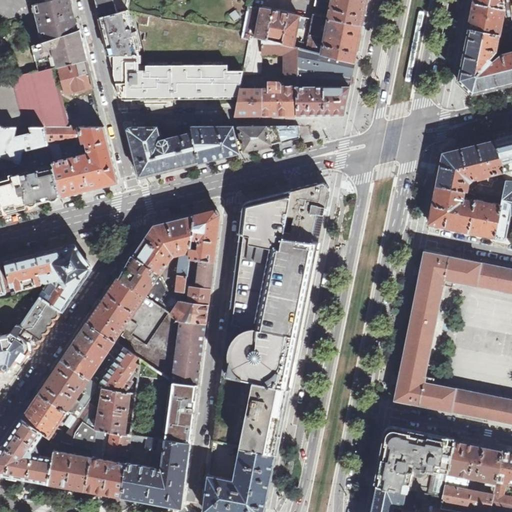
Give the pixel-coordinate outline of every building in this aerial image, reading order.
[(45,41),(79,30),(71,0),(40,0),(42,3),(36,5),(45,41)] [(96,0),(101,18),(128,10),(129,0),(96,0)] [(299,48),(306,50),(312,19),(249,6),(250,0),(316,0),(317,0),(316,0),(249,0),(243,32),(242,38),(249,40),(250,35),(269,40),(269,35),(283,38),(282,44),(299,48)] [(316,6),(331,9),(330,17),(329,18),(363,25),(363,23),(363,22),(364,20),(364,16),(365,16),(367,6),(368,0),(316,0),(317,0),(316,6)] [(473,0),(473,2),(505,9),(503,0),(473,0)] [(469,29),(499,35),(502,35),(511,37),(511,24),(511,25),(510,27),(502,25),(505,9),(473,2),(472,11),(471,11),(470,19),(468,28),(469,29)] [(110,55),(139,55),(134,36),(138,35),(137,31),(133,31),(128,10),(101,18),(103,27),(104,26),(105,32),(104,33),(104,34),(105,34),(110,55)] [(148,25),(150,15),(135,12),(136,18),(139,24),(148,25)] [(313,14),(312,19),(306,50),(322,54),(322,55),(355,63),(363,25),(329,18),(330,17),(313,14)] [(173,104),(238,103),(241,89),(243,76),(244,69),(249,40),(242,38),(243,32),(193,22),(162,19),(162,18),(150,15),(148,25),(139,24),(140,25),(139,28),(145,51),(147,55),(139,55),(110,55),(116,80),(120,97),(132,97),(132,94),(138,94),(138,97),(138,99),(141,101),(173,101),(173,104)] [(59,66),(88,59),(81,29),(79,30),(45,41),(33,45),(37,62),(46,59),(45,55),(50,53),(51,55),(56,53),(59,66)] [(511,50),(504,53),(497,61),(495,62),(492,61),(497,49),(499,35),(469,29),(468,29),(458,80),(473,94),(511,84),(511,50)] [(236,115),(298,115),(299,87),(299,48),(282,44),(269,40),(250,35),(249,40),(244,69),(243,76),(264,75),(263,54),(285,54),(285,79),(276,79),(276,81),(269,81),(269,89),(241,89),(238,103),(236,115)] [(299,87),(350,87),(355,63),(322,55),(322,54),(306,50),(299,48),(299,87)] [(66,93),(95,86),(88,59),(59,66),(66,93)] [(0,124),(7,126),(44,126),(68,126),(68,119),(56,67),(40,71),(39,71),(0,79),(0,124)] [(298,115),(345,114),(350,87),(299,87),(298,115)] [(0,184),(6,210),(62,196),(44,126),(7,126),(0,124),(0,184)] [(62,196),(119,182),(105,126),(68,126),(44,126),(62,196)] [(201,162),(194,132),(161,140),(158,126),(130,126),(128,129),(129,131),(130,133),(131,138),(131,140),(132,144),(133,144),(133,146),(133,148),(135,153),(134,154),(135,155),(136,160),(136,161),(137,164),(139,173),(140,176),(140,177),(141,177),(143,177),(155,173),(160,172),(166,170),(166,171),(169,170),(169,169),(172,168),(173,169),(175,168),(186,165),(186,166),(190,164),(195,162),(197,161),(197,163),(201,162)] [(237,153),(240,152),(234,126),(219,126),(220,130),(212,130),(211,126),(193,126),(194,132),(201,162),(203,162),(203,161),(207,160),(207,161),(209,160),(213,159),(214,159),(214,158),(226,155),(226,156),(229,155),(237,152),(237,153)] [(245,151),(272,144),(267,126),(239,126),(245,151)] [(279,142),(282,142),(277,126),(267,126),(272,144),(273,144),(273,143),(279,142)] [(282,142),(299,138),(299,126),(277,126),(282,142)] [(497,140),(507,180),(511,180),(511,135),(497,139),(497,140)] [(437,184),(466,189),(468,190),(470,181),(473,178),(479,177),(479,178),(486,176),(487,174),(493,173),(494,178),(493,183),(490,182),(489,185),(482,184),(482,181),(480,181),(478,192),(486,193),(503,197),(507,180),(497,140),(496,140),(496,139),(444,152),(443,153),(443,154),(437,184)] [(511,180),(507,180),(503,197),(502,205),(496,237),(511,240),(511,236),(511,180)] [(307,187),(292,190),(284,238),(311,241),(313,234),(320,236),(324,218),(325,212),(330,187),(324,182),(307,187)] [(430,223),(470,232),(476,202),(467,200),(465,201),(465,203),(461,202),(462,199),(464,197),(466,189),(437,184),(437,185),(429,223),(430,223)] [(284,238),(292,190),(251,200),(244,209),(243,209),(224,350),(222,374),(289,387),(298,341),(319,243),(311,241),(284,238)] [(476,202),(470,232),(496,237),(502,205),(485,202),(486,193),(478,192),(477,195),(476,202)] [(190,258),(215,261),(220,216),(221,214),(217,208),(213,210),(195,214),(193,247),(189,258),(190,258)] [(179,272),(179,275),(188,276),(190,258),(189,258),(193,247),(195,214),(154,225),(139,247),(166,265),(175,253),(185,250),(185,255),(182,258),(181,258),(180,265),(178,265),(177,272),(179,272)] [(76,244),(7,260),(15,290),(32,286),(44,283),(45,279),(49,281),(42,294),(63,309),(64,310),(92,268),(92,266),(77,244),(76,244)] [(166,265),(139,247),(134,255),(161,273),(166,265)] [(472,286),(477,262),(442,254),(442,253),(425,250),(421,269),(411,317),(408,333),(401,371),(400,370),(398,379),(396,390),(397,390),(395,400),(412,404),(412,403),(449,410),(454,386),(434,382),(435,378),(426,376),(444,284),(453,286),(454,282),(472,286)] [(161,273),(134,255),(119,277),(146,295),(162,307),(172,293),(161,273)] [(211,288),(215,261),(190,258),(188,276),(187,284),(211,288)] [(7,260),(0,262),(7,292),(15,290),(7,260)] [(511,268),(477,262),(472,286),(511,294),(511,268)] [(179,275),(178,290),(185,290),(184,293),(186,294),(187,284),(188,276),(179,275)] [(88,321),(119,342),(120,340),(117,338),(123,329),(130,318),(146,295),(119,277),(119,278),(118,278),(111,288),(88,321)] [(209,304),(211,288),(187,284),(186,294),(184,293),(183,301),(209,304)] [(181,300),(183,301),(184,293),(185,290),(178,290),(175,287),(172,293),(181,300)] [(206,323),(209,304),(183,301),(181,300),(172,293),(162,307),(170,312),(180,319),(206,323)] [(0,370),(13,368),(22,356),(26,359),(30,352),(32,353),(34,353),(36,349),(36,347),(37,346),(39,346),(41,342),(41,339),(52,324),(54,324),(63,309),(42,294),(23,321),(17,320),(12,328),(0,330),(0,370)] [(198,384),(206,323),(180,319),(170,312),(157,332),(175,344),(176,359),(170,359),(131,333),(137,323),(130,318),(123,329),(125,331),(122,335),(126,338),(122,345),(141,358),(147,362),(167,376),(174,381),(198,384)] [(100,409),(96,429),(99,429),(99,428),(110,431),(113,431),(126,434),(131,393),(136,394),(136,392),(127,390),(133,380),(132,379),(135,374),(138,376),(141,358),(122,345),(119,342),(88,321),(63,359),(97,382),(100,377),(97,376),(96,377),(92,374),(96,369),(98,370),(101,366),(99,365),(113,344),(115,345),(112,350),(118,353),(120,350),(123,351),(103,381),(101,387),(104,388),(100,409)] [(97,382),(63,359),(40,392),(78,418),(89,402),(96,392),(98,383),(97,382)] [(147,362),(140,373),(167,380),(167,376),(147,362)] [(289,387),(222,374),(216,425),(214,441),(240,446),(276,452),(277,444),(286,404),(289,387)] [(167,380),(159,437),(167,439),(168,438),(191,441),(198,384),(174,381),(167,376),(167,380)] [(511,422),(511,397),(454,386),(449,410),(496,419),(511,422)] [(61,420),(71,427),(78,418),(40,392),(24,417),(44,431),(58,440),(62,441),(69,431),(66,429),(65,431),(59,428),(60,427),(57,425),(61,420)] [(100,409),(89,402),(78,418),(96,429),(100,409)] [(44,431),(24,417),(0,451),(0,473),(50,483),(56,451),(48,449),(46,457),(37,455),(37,454),(36,454),(35,454),(34,454),(32,450),(44,431)] [(69,431),(62,441),(58,440),(56,451),(50,483),(85,489),(92,457),(99,429),(96,429),(78,418),(71,427),(69,431)] [(92,457),(103,459),(103,457),(102,457),(103,451),(105,452),(110,431),(99,428),(99,429),(92,457)] [(407,489),(443,496),(445,485),(448,471),(454,440),(396,428),(387,434),(377,484),(407,489)] [(113,431),(107,460),(128,463),(128,462),(131,441),(132,435),(126,434),(113,431)] [(182,507),(191,441),(168,438),(167,439),(159,437),(132,433),(132,435),(131,441),(147,444),(146,452),(165,455),(163,468),(128,462),(128,463),(123,496),(182,507)] [(469,476),(486,480),(496,482),(496,480),(502,450),(454,440),(448,471),(469,476)] [(264,511),(276,452),(240,446),(234,480),(228,478),(229,477),(224,476),(224,478),(209,474),(204,509),(204,510),(205,511),(209,511),(264,511)] [(496,480),(511,482),(511,451),(510,451),(509,451),(502,450),(496,480)] [(85,489),(123,496),(128,463),(107,460),(103,459),(92,457),(85,489)] [(466,489),(469,476),(448,471),(445,485),(466,489)] [(407,489),(377,484),(377,486),(371,511),(402,511),(402,510),(397,509),(398,504),(401,504),(401,506),(402,506),(402,504),(403,505),(407,489)] [(489,511),(491,505),(493,495),(466,489),(445,485),(443,496),(440,508),(460,511),(489,511)] [(443,496),(407,489),(403,505),(402,510),(402,511),(408,511),(411,511),(414,495),(418,496),(418,498),(424,499),(421,511),(439,511),(440,508),(443,496)]
